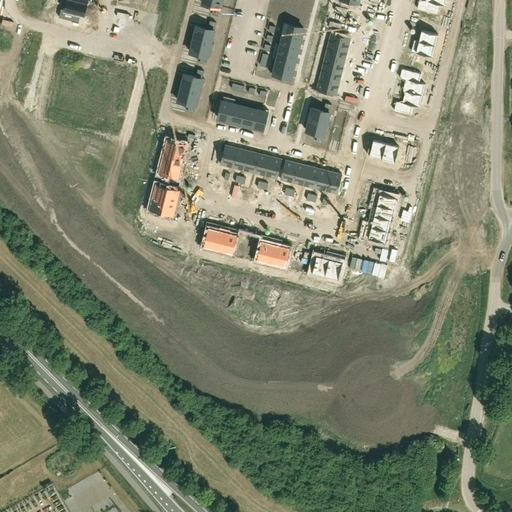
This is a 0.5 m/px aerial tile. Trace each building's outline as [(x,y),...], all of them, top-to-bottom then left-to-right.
[(75,0),(63,0),(59,17),(73,21),(74,13),(84,16),(87,3),(75,0)] [(203,0),(202,3),(214,6),(212,12),(218,14),(221,0),(203,0)] [(421,0),(419,8),(437,13),(440,4),(446,6),(447,0),(421,0)] [(197,25),(193,39),(211,43),(216,24),(210,22),(208,28),(197,25)] [(421,29),(418,41),(436,45),(439,34),(427,31),(429,24),(423,22),(421,29)] [(286,23),(283,35),(301,39),(303,27),(286,23)] [(331,33),(328,44),(348,49),(351,38),(331,33)] [(283,35),(281,44),(298,48),(301,39),(283,35)] [(193,39),(190,52),(202,55),(200,61),(206,62),(211,43),(193,39)] [(415,52),(414,59),(420,61),(421,54),(433,57),(436,45),(418,41),(415,52)] [(281,44),(278,53),(296,58),(298,48),(281,44)] [(328,44),(325,56),(345,61),(348,49),(328,44)] [(52,64),(52,65),(55,65),(79,72),(83,57),(56,50),(56,52),(58,52),(55,65),(52,64)] [(278,53),(276,62),(294,67),(296,58),(278,53)] [(325,56),(322,67),(342,72),(345,61),(325,56)] [(276,62),(273,74),(291,78),(294,67),(276,62)] [(106,63),(103,77),(127,84),(129,84),(130,83),(127,83),(130,71),(133,71),(133,70),(131,69),(106,63)] [(49,78),(49,79),(76,86),(79,72),(55,65),(52,65),(55,66),(51,79),(49,78)] [(322,67),(320,78),(340,83),(342,72),(322,67)] [(404,70),(401,80),(407,81),(405,92),(423,97),(426,85),(420,83),(422,74),(404,70)] [(185,74),(181,87),(199,92),(204,72),(198,71),(196,77),(185,74)] [(103,77),(99,91),(123,97),(126,98),(126,97),(124,97),(127,84),(129,85),(129,84),(127,84),(103,77)] [(320,78),(317,89),(337,94),(340,83),(320,78)] [(45,92),(45,93),(72,100),(76,86),(49,79),(51,80),(48,93),(45,92)] [(181,87),(178,100),(190,103),(188,109),(194,111),(199,92),(181,87)] [(99,91),(95,105),(122,112),(123,111),(120,111),(123,98),(126,99),(126,98),(123,97),(99,91)] [(396,101),(393,112),(411,116),(414,107),(420,109),(423,97),(405,92),(402,103),(396,101)] [(42,106),(42,107),(44,108),(69,114),(72,100),(45,93),(45,94),(47,95),(45,106),(42,106)] [(222,101),(218,118),(229,121),(234,103),(222,101)] [(234,103),(229,121),(241,124),(245,106),(234,103)] [(95,105),(92,120),(116,126),(119,127),(119,125),(117,125),(120,113),(122,113),(122,112),(95,105)] [(312,108),(309,119),(327,124),(331,106),(325,105),(324,111),(312,108)] [(245,106),(241,124),(252,127),(256,109),(245,106)] [(256,109),(252,127),(263,129),(268,112),(256,109)] [(309,119),(306,131),(318,134),(317,140),(322,141),(327,124),(309,119)] [(367,138),(366,143),(371,145),(368,157),(382,160),(386,142),(367,138)] [(168,140),(165,151),(183,156),(186,144),(168,140)] [(386,142),(382,160),(395,163),(398,152),(404,153),(405,147),(386,142)] [(225,145),(221,164),(232,167),(237,148),(225,145)] [(237,148),(232,167),(243,170),(248,150),(237,148)] [(248,150),(243,170),(254,173),(259,153),(248,150)] [(165,151),(163,160),(180,165),(183,156),(165,151)] [(259,153),(254,173),(265,176),(270,156),(259,153)] [(270,156),(265,176),(277,179),(282,159),(270,156)] [(163,160),(160,172),(177,176),(180,165),(163,160)] [(286,160),(281,180),(292,182),(297,163),(286,160)] [(297,163),(292,182),(303,185),(308,165),(297,163)] [(308,165),(303,185),(314,188),(319,168),(308,165)] [(319,168),(314,188),(325,191),(330,171),(319,168)] [(330,171),(325,191),(337,194),(342,174),(330,171)] [(157,184),(154,196),(176,202),(179,190),(183,192),(185,185),(173,181),(171,188),(157,184)] [(379,193),(376,204),(394,209),(397,197),(379,193)] [(154,196),(151,208),(165,212),(163,218),(176,221),(178,214),(173,213),(176,202),(154,196)] [(376,204),(374,216),(391,220),(394,209),(376,204)] [(374,216),(371,227),(388,231),(391,220),(374,216)] [(206,227),(205,233),(212,235),(209,247),(220,250),(225,232),(213,229),(206,227)] [(371,227),(368,238),(386,243),(388,231),(371,227)] [(225,232),(220,250),(232,252),(235,241),(242,242),(243,237),(236,235),(225,232)] [(259,241),(257,246),(264,248),(261,260),(273,263),(277,245),(265,242),(259,241)] [(277,245),(273,263),(284,266),(287,254),(294,256),(295,250),(289,248),(277,245)] [(311,254),(310,260),(316,261),(313,273),(325,276),(329,258),(318,255),(311,254)] [(329,258),(325,276),(337,279),(340,267),(346,269),(348,263),(341,261),(329,258)] [(97,471),(70,485),(73,491),(100,478),(97,471)] [(157,484),(166,494),(171,489),(162,480),(157,484)]
